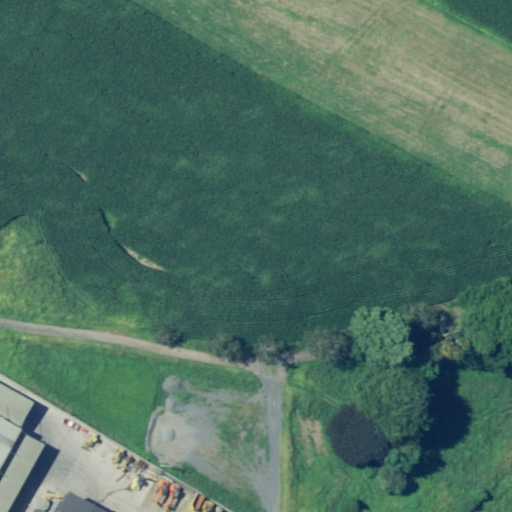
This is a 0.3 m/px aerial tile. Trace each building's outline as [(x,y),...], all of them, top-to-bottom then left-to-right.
[(20,236),(6,222),(0,228),(0,252),(2,254),(20,236)] [(42,281),(20,253),(7,263),(2,256),(0,257),(0,299),(7,309),(42,281)] [(459,459),(464,453),(486,419),(470,408),(462,420),(439,404),(425,426),(454,446),(449,453),(459,459)] [(0,498),(26,451),(0,436),(0,498)] [(507,445),(497,439),(478,470),(488,476),(507,445)] [(464,473),(437,455),(426,472),(452,490),(464,473)] [(84,511),(52,495),(43,511),(84,511)]
